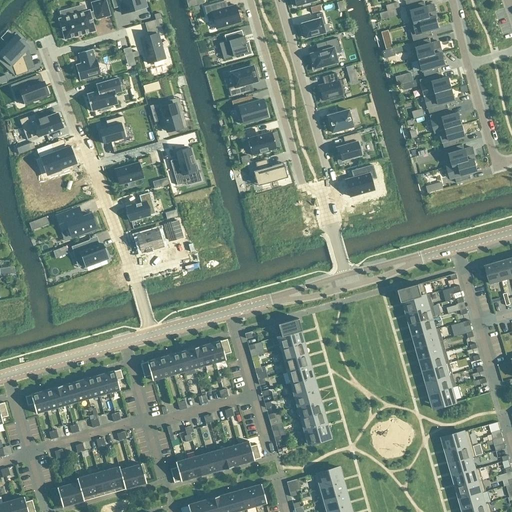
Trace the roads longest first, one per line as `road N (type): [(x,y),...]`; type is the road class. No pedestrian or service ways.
road 1 (residential): [(151,334),(46,42)]
road 2 (residential): [(249,0),(302,188),(318,183)]
road 3 (unknown): [(306,227),(505,175)]
road 4 (residential): [(318,183),(330,179),(278,0)]
road 5 (residential): [(451,0),(496,164)]
road 6 (residential): [(151,334),(0,377)]
road 7 (unknown): [(0,312),(133,275)]
road 8 (residential): [(267,301),(151,334)]
